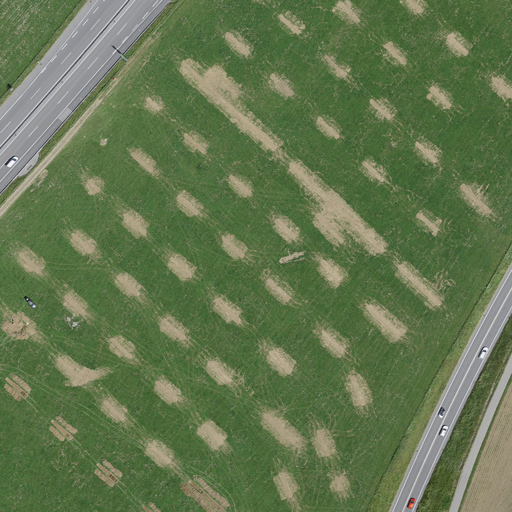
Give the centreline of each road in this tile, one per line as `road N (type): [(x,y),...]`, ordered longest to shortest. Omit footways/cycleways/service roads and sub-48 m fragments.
road 1 (trunk): [(511,288),(400,511)]
road 2 (motorway): [(0,186),(165,0)]
road 3 (track): [(0,214),(151,40)]
road 4 (motorway): [(0,165),(145,0)]
road 5 (motorway): [(115,0),(0,132)]
